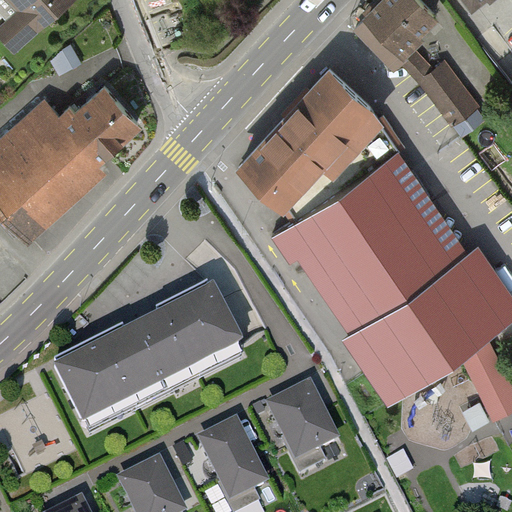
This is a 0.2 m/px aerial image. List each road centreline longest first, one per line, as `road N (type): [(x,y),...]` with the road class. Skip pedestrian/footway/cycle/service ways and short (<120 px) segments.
road 1 (primary): [(0,344),(205,133)]
road 2 (primary): [(205,133),(326,0)]
road 3 (residential): [(205,133),(170,93),(131,0)]
